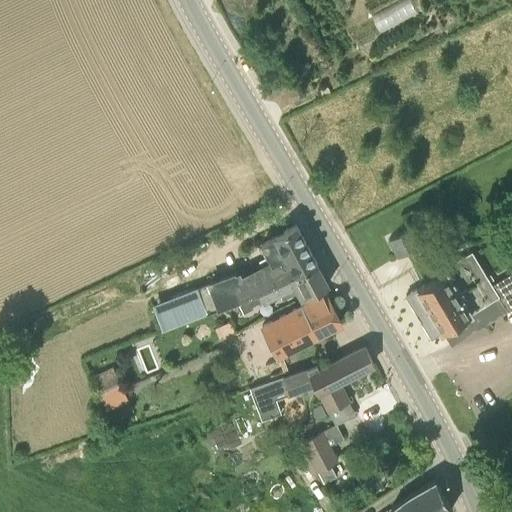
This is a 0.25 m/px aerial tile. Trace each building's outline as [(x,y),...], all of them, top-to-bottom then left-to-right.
[(420,245),(420,244),(433,236),(425,220),(411,228),(411,227),(389,239),(398,257),(420,245)] [(258,292),(316,261),(296,224),(288,229),(287,228),(284,230),(285,231),(261,243),(269,257),(260,262),(262,267),(239,279),(239,278),(214,289),(213,287),(215,286),(213,280),(210,281),(210,282),(197,287),(207,313),(237,301),(258,292)] [(511,305),(511,272),(493,284),(472,249),(455,260),(457,263),(446,270),(443,265),(429,274),(432,279),(416,288),(441,331),(444,329),(451,342),(511,305)] [(304,297),(311,293),(328,283),(316,261),(258,292),(237,301),(243,314),(253,309),(252,305),(263,300),(279,292),(282,299),(300,290),(304,297)] [(318,332),(318,333),(341,322),(326,294),(327,293),(325,291),(303,302),(318,332)] [(277,354),(318,333),(318,332),(303,302),(261,324),(277,354)] [(318,389),(328,408),(348,398),(339,379),(373,362),(365,346),(321,367),(321,368),(319,368),(327,383),(320,387),(318,389)] [(279,359),(252,369),(257,381),(284,370),(279,359)] [(315,383),(318,389),(320,387),(327,383),(319,368),(321,368),(321,367),(318,363),(287,374),(249,387),(252,395),(262,391),(271,388),(275,398),(290,392),(290,391),(315,383)] [(100,396),(123,385),(116,374),(94,385),(100,396)] [(312,407),(317,419),(326,415),(321,403),(312,407)] [(335,424),(322,430),(329,445),(343,438),(342,435),(336,424),(336,423),(335,424)] [(308,453),(309,455),(329,445),(322,430),(302,440),(308,453)] [(309,455),(308,453),(301,457),(312,473),(317,470),(318,470),(330,464),(337,460),(329,445),(309,455)] [(396,511),(446,511),(452,509),(435,478),(417,489),(393,506),(396,511)]
